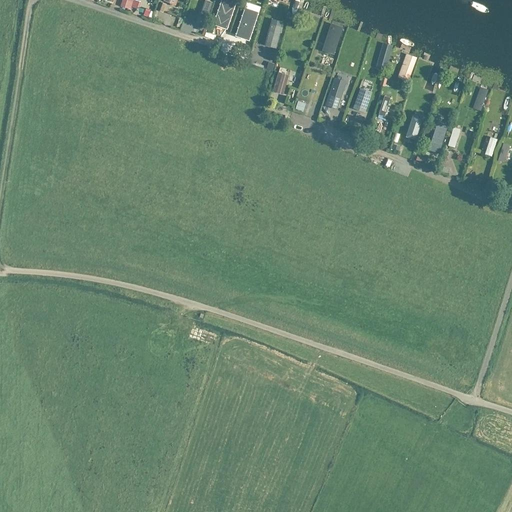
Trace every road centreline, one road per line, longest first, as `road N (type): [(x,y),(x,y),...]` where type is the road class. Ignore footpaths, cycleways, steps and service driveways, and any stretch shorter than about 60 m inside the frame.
road 1 (unclassified): [(511,412),(153,292),(0,270)]
road 2 (track): [(511,209),(294,120)]
road 3 (track): [(0,202),(30,0)]
road 4 (track): [(472,400),(511,279)]
road 5 (track): [(75,0),(196,39)]
